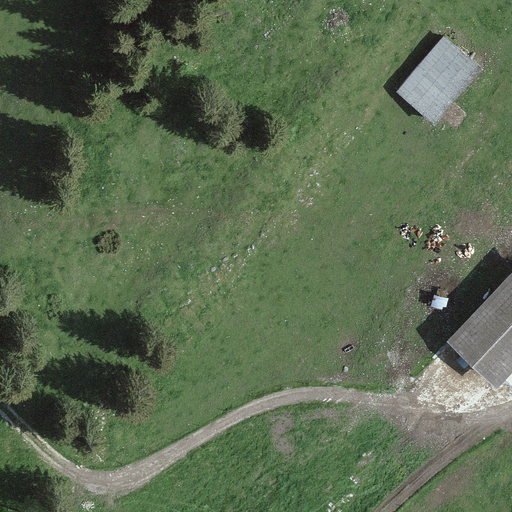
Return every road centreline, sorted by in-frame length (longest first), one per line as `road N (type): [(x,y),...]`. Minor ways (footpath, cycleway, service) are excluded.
road 1 (track): [(0,407),(18,433),(87,472),(161,467),(280,393),(396,419),(511,400)]
road 2 (track): [(511,409),(394,511)]
